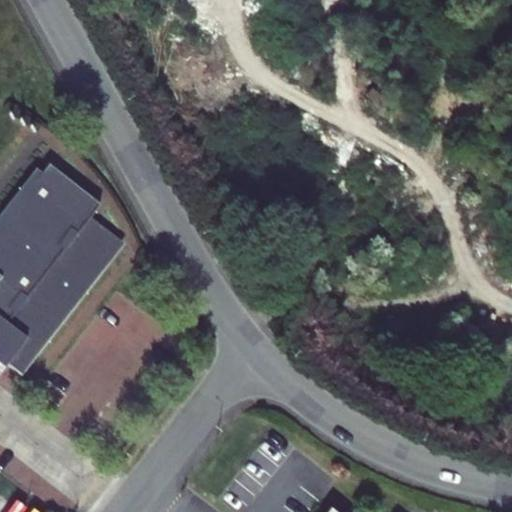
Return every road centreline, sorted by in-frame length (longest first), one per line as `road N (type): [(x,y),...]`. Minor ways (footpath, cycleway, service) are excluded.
road 1 (track): [(469,291),(441,191),(389,142),(319,118),(239,52),(225,0)]
road 2 (unclassified): [(47,0),(217,301),(253,348)]
road 3 (unclassified): [(253,348),(307,398),(386,448),(511,484)]
road 4 (unclassified): [(253,348),(123,511)]
